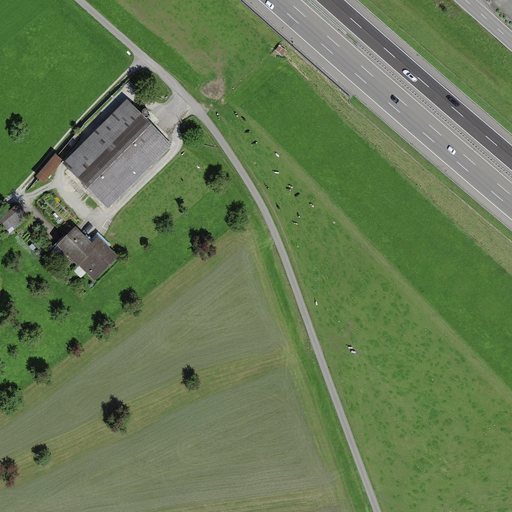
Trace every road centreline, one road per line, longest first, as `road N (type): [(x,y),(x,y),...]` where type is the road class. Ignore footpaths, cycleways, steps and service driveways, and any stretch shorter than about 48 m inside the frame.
road 1 (residential): [(79,0),(211,125),(267,216),(376,511)]
road 2 (motorway): [(279,0),(511,202)]
road 3 (motorway): [(511,157),(330,0)]
